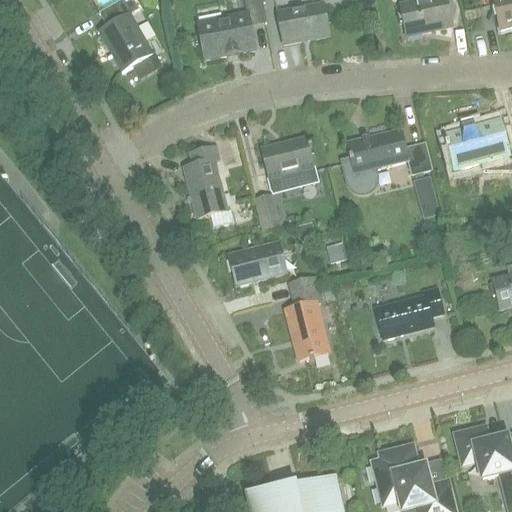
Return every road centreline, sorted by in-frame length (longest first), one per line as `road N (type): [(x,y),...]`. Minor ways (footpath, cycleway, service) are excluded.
road 1 (residential): [(105,170),(229,103),(302,84),(511,70)]
road 2 (residential): [(257,437),(105,170)]
road 3 (residential): [(257,437),(511,370)]
road 4 (residential): [(105,170),(6,0)]
road 5 (residential): [(154,511),(192,469),(257,437)]
